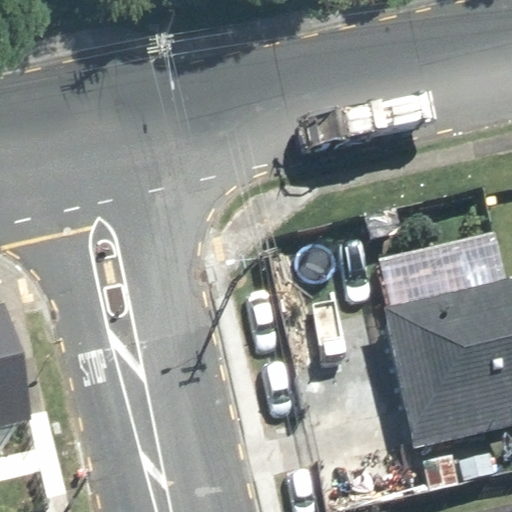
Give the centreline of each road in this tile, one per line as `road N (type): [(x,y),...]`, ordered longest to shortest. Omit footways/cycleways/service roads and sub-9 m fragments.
road 1 (residential): [(76,151),(511,48)]
road 2 (residential): [(160,511),(76,151)]
